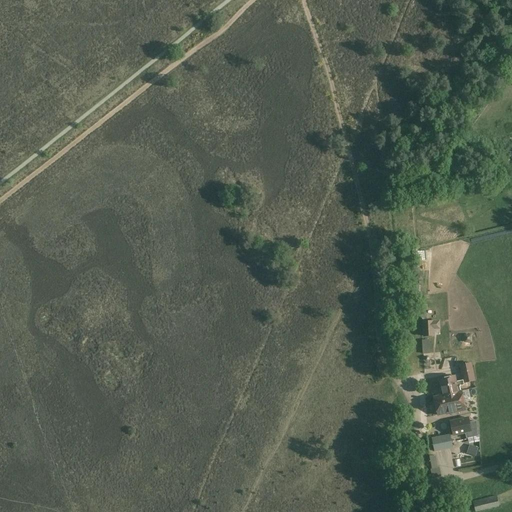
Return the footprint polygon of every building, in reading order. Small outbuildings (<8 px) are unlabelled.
[(423,321),(423,337),(435,337),(435,330),(440,330),(440,321),(423,321)] [(463,383),(464,383),(475,381),(471,363),(459,365),(462,381),(463,383)] [(443,396),(435,398),(438,416),(450,413),(450,414),(466,411),(460,386),(464,386),(464,383),(463,383),(462,381),(455,382),(454,377),(453,377),(453,376),(452,375),(446,377),(445,378),(445,379),(440,380),(443,396)] [(454,436),(465,433),(467,439),(477,436),(476,421),(469,423),(468,418),(451,422),(454,436)] [(434,452),(445,450),(443,436),(441,437),(440,431),(432,433),(433,438),(431,438),(434,452)] [(450,435),(443,436),(445,450),(452,449),(450,435)] [(475,450),(475,441),(464,440),(464,449),(475,450)] [(432,478),(441,476),(439,468),(438,468),(436,460),(430,462),(432,470),(430,470),(432,478)] [(475,511),(477,511),(499,507),(496,496),(473,502),(475,511)]
